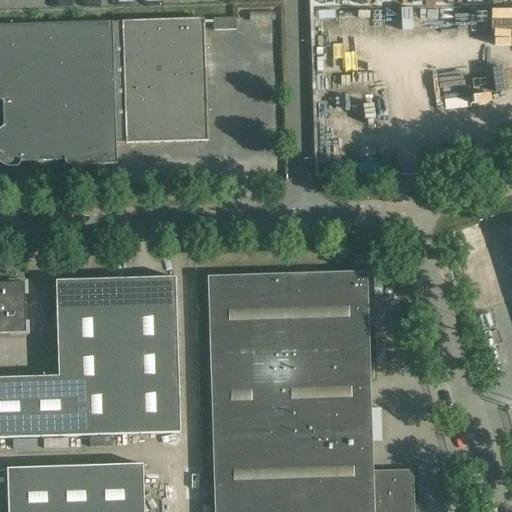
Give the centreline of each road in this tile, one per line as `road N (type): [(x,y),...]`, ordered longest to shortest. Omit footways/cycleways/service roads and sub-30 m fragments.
road 1 (unclassified): [(395,226),(378,219),(0,230)]
road 2 (unclassified): [(503,511),(421,263),(395,226)]
road 3 (residential): [(395,226),(428,207),(511,188)]
